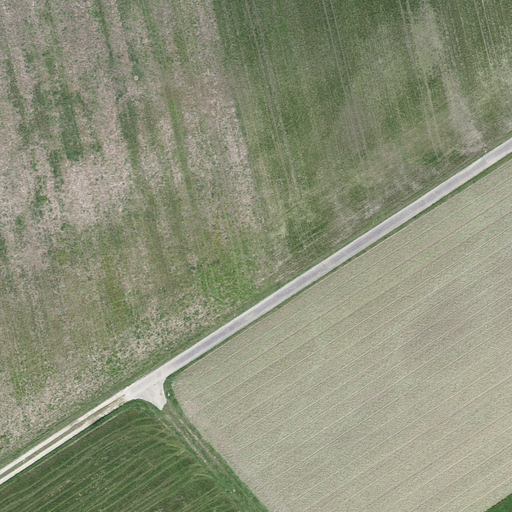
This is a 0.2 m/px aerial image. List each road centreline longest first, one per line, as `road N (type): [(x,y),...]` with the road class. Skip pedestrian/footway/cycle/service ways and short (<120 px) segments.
road 1 (track): [(511,145),(0,479)]
road 2 (track): [(259,511),(146,384)]
